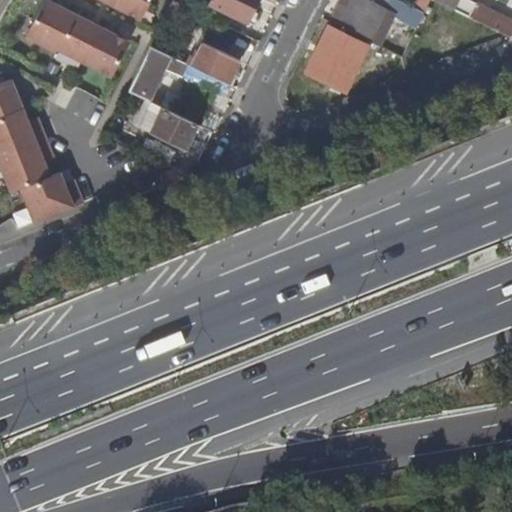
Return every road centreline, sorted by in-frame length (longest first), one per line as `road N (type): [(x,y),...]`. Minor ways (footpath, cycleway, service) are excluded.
road 1 (motorway): [(0,501),(511,294)]
road 2 (motorway): [(511,200),(0,400)]
road 3 (motorway): [(89,511),(287,461),(511,423)]
road 4 (residential): [(249,128),(226,172),(0,261)]
road 5 (residential): [(511,57),(302,141),(249,128)]
road 6 (residential): [(249,128),(310,0)]
